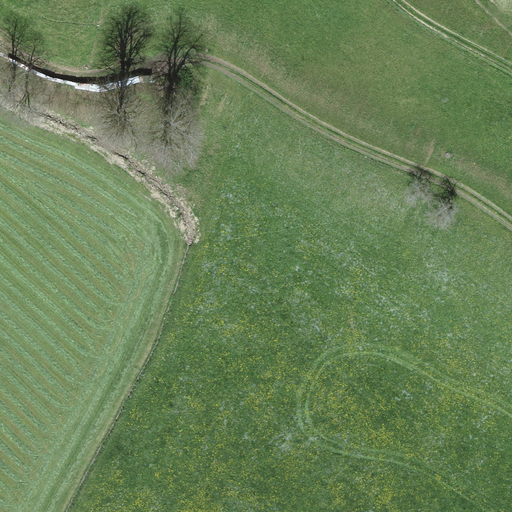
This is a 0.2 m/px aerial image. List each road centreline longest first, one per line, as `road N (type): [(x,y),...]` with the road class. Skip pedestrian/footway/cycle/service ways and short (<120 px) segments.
road 1 (track): [(511,226),(462,192),(332,135),(196,56),(81,78),(41,70),(0,48)]
road 2 (track): [(511,69),(396,0)]
